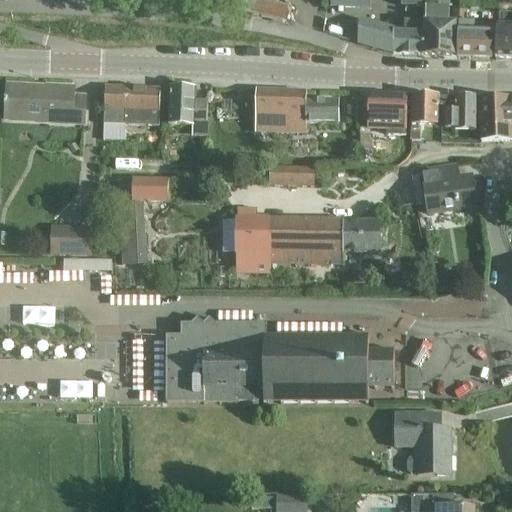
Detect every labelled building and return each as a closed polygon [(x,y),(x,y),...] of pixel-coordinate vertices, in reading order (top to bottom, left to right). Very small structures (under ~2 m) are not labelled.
[(252,0),(243,0),(240,14),(285,24),(289,8),(252,0)] [(330,0),(330,8),(369,9),(369,0),(330,0)] [(421,22),(422,56),(455,58),(456,23),(452,23),(452,9),(421,8),(421,22)] [(498,26),(496,58),(511,59),(511,14),(498,14),(498,26)] [(422,56),(421,22),(404,22),(404,33),(393,33),(393,30),(361,21),(357,46),(392,55),(392,56),(422,57),(422,56)] [(459,22),(456,58),(491,59),(492,37),(475,36),(475,23),(459,22)] [(5,87),(3,120),(84,124),(85,102),(74,101),(74,91),(5,87)] [(97,89),(96,107),(104,107),(102,142),(124,143),(125,127),(158,128),(160,89),(105,87),(105,89),(97,89)] [(167,128),(193,129),(193,137),(208,138),(209,124),(206,123),(207,101),(194,101),(195,89),(169,88),(167,128)] [(274,92),(255,92),(255,135),(306,135),(306,126),(339,126),(339,101),(306,101),(307,93),(307,92),(274,92)] [(368,95),(367,131),(387,131),(387,137),(406,138),(407,96),(368,95)] [(410,143),(420,143),(420,131),(418,131),(418,126),(438,126),(439,115),(441,115),(441,98),(410,98),(410,143)] [(477,99),(441,98),(441,115),(445,115),(444,131),(452,131),(452,132),(476,132),(477,99)] [(511,98),(479,99),(478,99),(478,143),(482,143),(504,143),(511,143),(511,126),(511,125),(511,98)] [(372,135),(360,135),(360,149),(372,149),(372,135)] [(238,156),(237,166),(273,168),(273,167),(273,159),(273,158),(238,156)] [(419,171),(424,207),(426,218),(476,211),(471,176),(459,178),(457,165),(419,171)] [(269,169),(268,188),(314,190),(315,170),(269,169)] [(121,268),(146,267),(143,204),(167,205),(168,182),(132,181),(132,182),(117,182),(120,250),(121,268)] [(236,220),(235,220),(234,266),(342,268),(342,255),(380,255),(381,224),(343,223),(343,221),(249,220),(250,213),(236,213),(236,220)] [(51,228),(50,258),(92,258),(93,229),(51,228)] [(459,272),(434,277),(437,295),(462,291),(459,272)] [(165,338),(165,405),(236,405),(236,404),(263,404),(263,406),(266,406),(266,404),(280,404),(280,406),(283,406),(283,404),(297,404),(297,406),(300,406),(300,404),(314,404),(314,406),(317,406),(317,404),(331,404),(331,406),(334,406),(334,404),(348,404),(348,406),(351,406),(351,404),(365,404),(365,406),(368,406),(368,389),(374,389),(374,391),(376,391),(376,389),(391,389),(391,391),(393,391),(393,351),(391,351),(391,353),(376,353),(376,351),(374,351),(374,353),(368,353),(368,337),(365,337),(365,339),(351,339),(351,337),(348,337),(348,339),(334,339),(334,337),(331,337),(331,339),(317,339),(317,337),(314,337),(314,339),(300,339),(300,337),(297,337),(297,339),(283,339),(283,337),(280,337),(280,339),(265,339),(265,331),(265,325),(263,325),(263,326),(214,326),(208,320),(203,326),(197,320),(191,326),(180,326),(180,331),(181,334),(181,337),(165,338)] [(440,416),(395,416),(395,449),(415,449),(415,459),(410,459),(407,463),(407,472),(410,475),(415,475),(415,477),(450,477),(451,431),(440,431),(440,416)] [(159,496),(150,496),(150,504),(159,504),(159,496)] [(306,511),(307,497),(276,497),(276,511),(306,511)] [(476,511),(476,509),(453,509),(453,498),(411,497),(411,511),(476,511)] [(274,499),(256,499),(256,511),(274,511),(274,499)]
